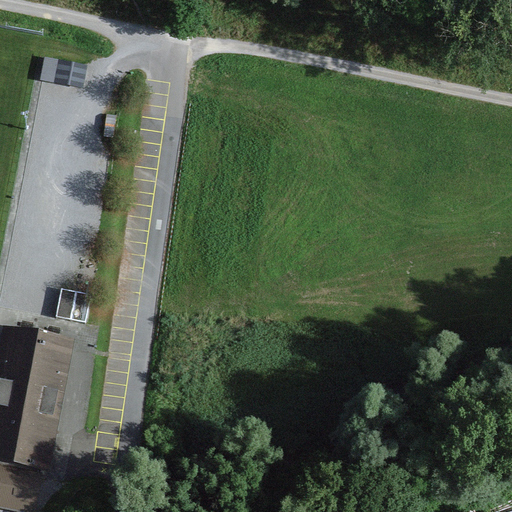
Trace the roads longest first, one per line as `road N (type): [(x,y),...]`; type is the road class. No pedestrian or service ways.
road 1 (track): [(511,97),(148,32)]
road 2 (track): [(148,32),(0,4)]
